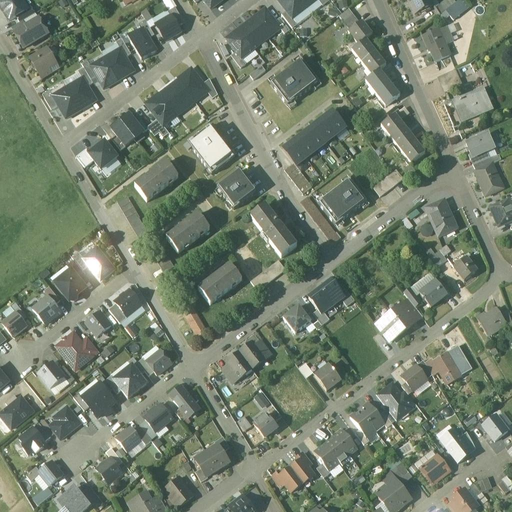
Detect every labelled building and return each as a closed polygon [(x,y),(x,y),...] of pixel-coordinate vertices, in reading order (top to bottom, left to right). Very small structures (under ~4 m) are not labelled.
[(28,11),(21,0),(8,0),(8,1),(0,6),(0,8),(9,23),(16,19),(28,12),(28,11)] [(224,0),(201,0),(211,12),(225,1),(224,0)] [(217,19),(240,0),(228,0),(212,13),(217,19)] [(298,0),(279,0),(277,2),(293,21),(306,11),(298,0)] [(298,0),(306,11),(319,0),(298,0)] [(429,0),(407,0),(415,16),(433,8),(429,0)] [(448,3),(446,1),(435,10),(440,17),(446,12),(451,7),(448,3)] [(340,10),(348,9),(346,2),(339,3),(340,10)] [(459,17),(451,7),(446,12),(449,17),(453,22),(459,17)] [(28,12),(16,19),(20,25),(22,23),(35,16),(31,9),(28,11),(28,12)] [(175,10),(168,14),(170,17),(177,29),(184,25),(175,10)] [(349,11),(339,19),(343,23),(352,16),(349,11)] [(265,12),(252,22),(267,42),(280,32),(265,12)] [(446,12),(440,17),(444,22),(449,17),(446,12)] [(352,16),(343,23),(346,28),(356,20),(352,16)] [(170,17),(155,27),(165,44),(181,35),(177,29),(170,17)] [(356,20),(346,28),(350,33),(360,25),(356,20)] [(16,35),(15,35),(24,51),(48,36),(39,21),(26,29),(16,35)] [(144,32),(149,41),(154,38),(145,22),(140,25),(144,32)] [(252,22),(239,31),(254,51),(267,42),(252,22)] [(20,25),(12,29),(16,35),(26,29),(22,23),(20,25)] [(372,37),(362,23),(360,25),(350,33),(348,35),(358,48),(366,42),(372,37)] [(447,29),(439,32),(445,46),(453,43),(447,29)] [(239,31),(226,41),(241,61),(254,51),(239,31)] [(144,32),(128,41),(129,43),(141,63),(156,54),(149,41),(144,32)] [(439,32),(423,39),(428,51),(429,50),(435,64),(450,57),(445,46),(439,32)] [(121,50),(126,59),(131,56),(122,41),(117,44),(121,50)] [(366,42),(358,48),(352,53),(361,66),(376,54),(366,42)] [(121,50),(105,59),(106,61),(118,81),(133,72),(126,59),(121,50)] [(48,51),(30,61),(39,77),(49,71),(57,66),(48,51)] [(386,67),(376,54),(361,66),(372,78),(380,72),(386,67)] [(106,61),(91,70),(96,79),(104,92),(119,83),(118,81),(106,61)] [(319,84),(301,61),(270,85),(288,108),(319,84)] [(91,82),(96,79),(91,70),(87,64),(82,67),(84,71),(91,82)] [(49,71),(39,77),(42,82),(52,75),(49,71)] [(83,81),(88,89),(93,86),(91,82),(84,71),(79,74),(83,81)] [(192,72),(177,83),(195,105),(207,95),(209,94),(203,87),(192,72)] [(380,72),(372,78),(365,83),(385,109),(400,98),(380,72)] [(455,72),(439,79),(446,96),(458,91),(455,83),(459,81),(455,72)] [(177,119),(195,105),(177,83),(176,80),(158,94),(177,119)] [(83,81),(67,90),(68,92),(80,111),(95,102),(88,89),(83,81)] [(209,82),(203,87),(209,94),(207,95),(212,102),(218,98),(209,82)] [(68,92),(53,101),(58,109),(66,122),(81,113),(80,111),(68,92)] [(483,93),(456,105),(464,124),(491,112),(483,93)] [(51,113),(58,109),(53,101),(49,94),(42,98),(51,113)] [(163,129),(177,119),(158,94),(157,95),(159,97),(145,107),(157,122),(163,130),(163,129)] [(397,108),(387,115),(391,120),(395,117),(400,113),(397,108)] [(332,113),(322,121),(335,138),(345,130),(332,113)] [(129,117),(120,124),(134,142),(143,135),(136,126),(129,117)] [(391,120),(381,128),(391,141),(405,130),(395,117),(391,120)] [(322,121),(312,129),(325,145),(335,138),(322,121)] [(163,130),(157,122),(147,130),(155,140),(158,138),(161,142),(169,136),(163,129),(163,130)] [(136,126),(143,135),(147,132),(140,123),(136,126)] [(120,124),(111,131),(118,140),(125,149),(134,142),(120,124)] [(312,129),(303,136),(316,153),(325,145),(312,129)] [(210,130),(189,146),(212,175),(233,159),(210,130)] [(415,142),(405,130),(391,141),(401,153),(415,142)] [(303,136),(293,144),(306,160),(316,153),(303,136)] [(487,136),(466,146),(471,157),(473,161),(487,154),(494,151),(487,136)] [(120,153),(125,149),(118,140),(113,144),(120,153)] [(425,155),(415,142),(401,153),(411,166),(425,155)] [(94,163),(101,172),(117,160),(104,144),(88,156),(94,163)] [(293,144),(283,151),(296,168),(306,160),(293,144)] [(88,156),(86,152),(76,159),(85,170),(94,163),(88,156)] [(487,154),(473,161),(471,157),(468,158),(473,167),(489,160),(487,154)] [(489,160),(473,167),(475,173),(492,165),(493,166),(501,162),(499,157),(490,160),(489,160)] [(166,164),(135,188),(147,204),(178,179),(166,164)] [(475,173),(473,174),(485,199),(504,191),(493,166),(492,165),(475,173)] [(294,166),(285,173),(303,197),(312,190),(294,166)] [(404,181),(396,172),(391,175),(399,185),(404,181)] [(238,174),(217,190),(234,212),(255,196),(238,174)] [(399,185),(391,175),(387,179),(394,189),(399,185)] [(394,189),(387,179),(382,182),(390,192),(394,189)] [(366,203),(350,181),(318,206),(335,227),(366,203)] [(382,182),(373,190),(380,199),(390,192),(382,182)] [(331,246),(340,240),(309,197),(301,204),(331,246)] [(118,206),(121,211),(131,205),(128,199),(118,206)] [(511,209),(509,202),(490,211),(498,229),(511,222),(511,209)] [(443,203),(425,211),(439,240),(457,232),(443,203)] [(121,211),(124,216),(134,210),(131,205),(121,211)] [(297,248),(265,207),(249,219),(281,260),(297,248)] [(124,216),(127,221),(137,215),(134,210),(124,216)] [(127,221),(130,226),(139,220),(140,220),(137,215),(127,221)] [(166,240),(178,256),(210,231),(198,215),(166,240)] [(148,235),(139,220),(130,226),(139,240),(148,235)] [(413,229),(406,220),(402,223),(408,232),(413,229)] [(297,230),(291,236),(299,245),(305,239),(297,230)] [(446,247),(439,252),(443,258),(450,253),(446,247)] [(98,249),(83,261),(101,283),(115,271),(98,249)] [(443,258),(439,252),(430,260),(437,269),(447,262),(443,258)] [(155,260),(158,265),(167,260),(164,254),(155,260)] [(74,264),(82,274),(88,269),(78,256),(72,261),(74,264)] [(158,265),(161,270),(170,265),(167,260),(158,265)] [(466,260),(453,270),(464,283),(476,273),(466,260)] [(278,262),(251,284),(258,293),(286,272),(278,262)] [(68,269),(78,282),(85,277),(82,274),(74,264),(68,269)] [(161,270),(164,275),(170,272),(173,270),(170,265),(161,270)] [(230,267),(198,291),(210,307),(242,282),(230,267)] [(178,286),(170,272),(164,275),(160,277),(169,292),(178,286)] [(78,282),(71,273),(54,286),(69,305),(86,291),(78,282)] [(331,283),(319,292),(332,308),(341,302),(344,300),(340,295),(331,283)] [(436,283),(419,296),(431,310),(431,309),(443,299),(444,300),(444,299),(439,292),(441,290),(436,283)] [(452,297),(444,288),(441,290),(439,292),(444,299),(444,300),(445,302),(452,297)] [(44,296),(54,308),(61,304),(50,291),(44,296)] [(341,302),(346,309),(354,303),(345,291),(340,295),(344,300),(341,302)] [(421,305),(410,291),(404,296),(409,302),(414,309),(421,305)] [(319,292),(308,300),(317,312),(321,317),(324,315),(332,308),(319,292)] [(115,306),(116,307),(127,320),(141,308),(129,293),(115,306)] [(48,301),(33,313),(41,323),(45,327),(60,315),(54,308),(48,301)] [(146,312),(150,309),(145,302),(141,305),(146,312)] [(198,319),(188,302),(179,307),(189,324),(198,319)] [(414,309),(409,302),(403,307),(411,316),(416,312),(414,309)] [(17,316),(22,323),(26,319),(15,306),(11,309),(17,316)] [(403,306),(380,324),(388,334),(387,334),(393,342),(417,323),(411,316),(403,307),(403,306)] [(127,320),(116,307),(108,313),(119,326),(127,320)] [(300,307),(282,321),(295,337),(312,324),(300,307)] [(496,310),(485,317),(484,316),(476,321),(487,338),(506,327),(507,327),(500,316),(496,310)] [(313,315),(322,327),(329,322),(324,315),(321,317),(317,312),(313,315)] [(416,312),(411,316),(417,323),(422,319),(416,312)] [(511,323),(508,312),(500,316),(507,327),(506,327),(508,330),(511,327),(511,323)] [(101,315),(86,327),(94,337),(97,340),(111,328),(101,315)] [(17,316),(2,328),(12,341),(27,329),(22,323),(17,316)] [(207,334),(198,319),(189,324),(197,339),(207,334)] [(388,334),(380,324),(375,329),(382,338),(387,334),(388,334)] [(387,334),(382,338),(388,346),(393,342),(387,334)] [(73,337),(56,350),(75,373),(85,364),(84,363),(90,358),(81,347),(73,337)] [(87,341),(81,347),(92,360),(98,354),(87,341)] [(271,356),(261,343),(255,348),(254,348),(264,361),(271,356)] [(252,345),(239,355),(252,371),(264,361),(254,348),(255,348),(252,345)] [(458,348),(447,355),(460,377),(471,371),(458,348)] [(161,353),(146,365),(154,375),(156,378),(171,366),(161,353)] [(239,355),(226,365),(229,368),(239,381),(252,371),(239,355)] [(447,355),(432,363),(439,374),(447,387),(461,379),(460,377),(447,355)] [(137,365),(133,360),(128,365),(131,368),(132,368),(140,378),(144,374),(137,365)] [(143,361),(137,365),(144,374),(148,379),(154,375),(146,365),(143,361)] [(431,361),(425,365),(432,377),(433,378),(439,374),(432,363),(431,361)] [(425,365),(424,363),(416,368),(427,382),(432,377),(425,365)] [(52,366),(38,377),(49,391),(50,392),(64,380),(63,379),(58,373),(52,366)] [(306,366),(299,371),(307,380),(313,375),(306,366)] [(329,367),(315,378),(326,393),(341,382),(329,367)] [(131,368),(122,375),(137,394),(146,386),(140,378),(132,368),(131,368)] [(239,381),(229,368),(223,373),(233,386),(239,381)] [(416,368),(402,379),(412,393),(427,382),(416,368)] [(63,369),(58,373),(69,387),(74,383),(63,369)] [(0,374),(0,391),(8,385),(0,374)] [(137,394),(122,375),(114,382),(113,383),(121,393),(128,401),(137,394)] [(105,383),(101,378),(96,382),(100,386),(108,395),(112,392),(105,383)] [(111,378),(105,383),(112,392),(117,397),(121,393),(113,383),(114,382),(111,378)] [(108,395),(100,386),(91,394),(109,416),(112,414),(109,410),(116,405),(108,395)] [(400,397),(392,386),(378,397),(388,410),(397,422),(411,411),(410,409),(400,397)] [(187,396),(181,389),(170,398),(180,411),(187,420),(198,411),(194,406),(187,396)] [(199,402),(191,393),(187,396),(194,406),(199,402)] [(415,406),(405,393),(400,397),(410,409),(415,406)] [(82,401),(81,401),(89,410),(97,420),(103,415),(106,419),(109,416),(91,394),(82,401)] [(261,394),(254,400),(262,410),(270,404),(261,394)] [(82,401),(78,396),(73,400),(84,414),(89,410),(81,401),(82,401)] [(9,410),(19,403),(15,398),(5,405),(9,410)] [(0,419),(11,433),(30,417),(19,403),(9,410),(0,417),(0,419)] [(378,417),(369,405),(363,409),(365,411),(361,414),(375,433),(384,426),(385,426),(378,417)] [(155,435),(171,421),(160,407),(143,420),(145,423),(155,435)] [(49,428),(60,442),(80,426),(67,409),(57,417),(59,420),(49,428)] [(397,422),(388,410),(383,414),(392,425),(397,422)] [(187,420),(180,411),(175,415),(182,424),(187,420)] [(361,414),(357,417),(356,415),(350,419),(360,432),(366,440),(367,440),(375,433),(361,414)] [(392,425),(383,414),(378,417),(385,426),(384,426),(387,429),(392,425)] [(267,416),(253,426),(264,440),(278,430),(267,416)] [(482,428),(495,444),(508,434),(496,418),(482,428)] [(252,429),(244,419),(238,424),(245,434),(252,429)] [(40,427),(50,440),(55,436),(44,423),(40,427)] [(155,435),(145,423),(139,428),(140,429),(151,442),(157,437),(155,435)] [(34,432),(44,445),(50,440),(40,427),(34,432)] [(151,442),(140,429),(134,434),(142,443),(145,448),(152,443),(151,442)] [(134,434),(131,430),(116,441),(127,455),(142,443),(134,434)] [(34,432),(20,443),(25,449),(23,451),(28,458),(34,453),(36,456),(42,451),(40,448),(44,445),(34,432)] [(357,451),(343,432),(335,439),(349,457),(357,451)] [(360,432),(355,435),(364,447),(369,443),(367,440),(366,440),(360,432)] [(439,442),(458,466),(471,456),(470,454),(459,440),(453,432),(439,442)] [(466,435),(459,440),(470,454),(475,450),(474,447),(469,439),(466,435)] [(223,439),(215,445),(217,448),(218,448),(222,455),(230,450),(223,439)] [(335,439),(324,447),(339,465),(349,457),(335,439)] [(324,447),(314,455),(323,466),(329,473),(339,465),(324,447)] [(217,448),(195,462),(201,471),(206,480),(207,480),(229,466),(222,455),(218,448),(217,448)] [(110,461),(117,469),(122,465),(111,452),(106,456),(110,461)] [(313,466),(304,455),(300,458),(308,470),(309,470),(313,466)] [(297,460),(298,462),(289,469),(303,486),(314,477),(309,470),(308,470),(300,458),(297,460)] [(437,459),(421,471),(432,486),(448,473),(437,459)] [(110,461),(97,472),(108,486),(122,475),(117,469),(110,461)] [(53,465),(39,476),(50,489),(63,478),(53,465)] [(412,479),(401,465),(389,475),(395,482),(395,481),(401,488),(412,479)] [(329,473),(323,466),(316,471),(324,480),(331,475),(329,473)] [(289,469),(281,475),(279,474),(277,476),(286,487),(291,495),(303,486),(289,469)] [(30,484),(39,476),(35,471),(26,479),(30,484)] [(207,480),(206,480),(201,471),(195,475),(201,485),(208,481),(207,480)] [(286,487),(277,476),(272,480),(281,491),(286,487)] [(511,485),(507,478),(502,482),(508,489),(511,485)] [(487,479),(476,484),(481,495),(492,490),(487,479)] [(193,498),(179,480),(163,492),(178,510),(193,498)] [(395,482),(376,496),(388,511),(394,511),(401,506),(403,508),(411,502),(401,488),(395,481),(395,482)] [(510,492),(502,483),(498,487),(505,496),(510,492)] [(481,495),(474,485),(469,489),(482,506),(487,503),(481,495)] [(82,496),(92,507),(99,501),(90,490),(82,496)] [(86,511),(92,507),(82,496),(80,498),(74,491),(59,503),(66,511),(86,511)] [(473,511),(477,509),(464,492),(451,503),(453,505),(454,504),(459,511),(473,511)] [(255,511),(244,497),(228,509),(229,511),(255,511)] [(166,511),(158,498),(151,502),(156,511),(166,511)] [(156,511),(151,502),(145,506),(144,505),(140,499),(128,506),(131,511),(156,511)]
